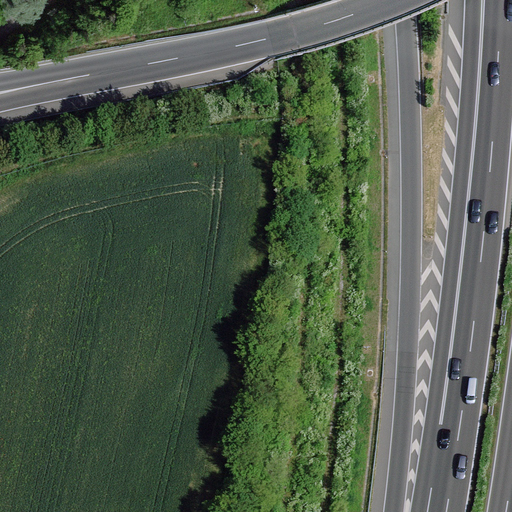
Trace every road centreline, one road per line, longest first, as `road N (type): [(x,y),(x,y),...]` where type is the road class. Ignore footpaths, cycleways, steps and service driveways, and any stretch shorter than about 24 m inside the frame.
road 1 (motorway): [(403,0),(410,262),(393,511)]
road 2 (motorway): [(492,30),(437,511)]
road 3 (motorway): [(94,73),(246,44),(393,0)]
